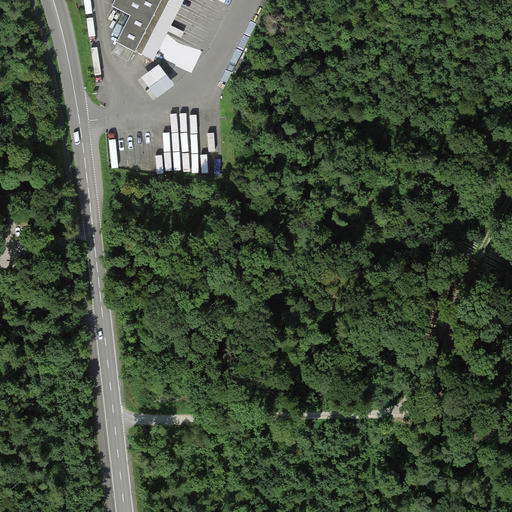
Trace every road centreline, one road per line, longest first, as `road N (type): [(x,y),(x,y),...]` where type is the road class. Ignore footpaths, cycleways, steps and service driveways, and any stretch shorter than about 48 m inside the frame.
road 1 (primary): [(53,0),(80,121),(125,511)]
road 2 (track): [(114,421),(511,415)]
road 3 (track): [(401,414),(511,217)]
road 4 (track): [(0,379),(65,330),(103,315)]
